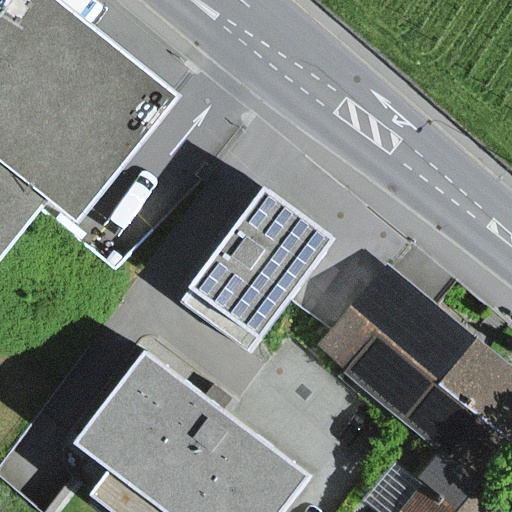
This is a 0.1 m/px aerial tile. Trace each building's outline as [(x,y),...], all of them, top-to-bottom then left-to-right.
[(0,0),(0,162),(46,199),(76,223),(181,94),(63,0),(0,0)] [(0,256),(46,199),(51,193),(0,151),(0,256)] [(350,244),(271,188),(203,284),(282,340),(350,244)] [(486,336),(392,267),(320,366),(415,433),(486,336)] [(478,511),(511,462),(511,354),(486,336),(415,433),(383,477),(434,511),(478,511)] [(310,511),(333,481),(156,350),(87,444),(178,511),(310,511)]
